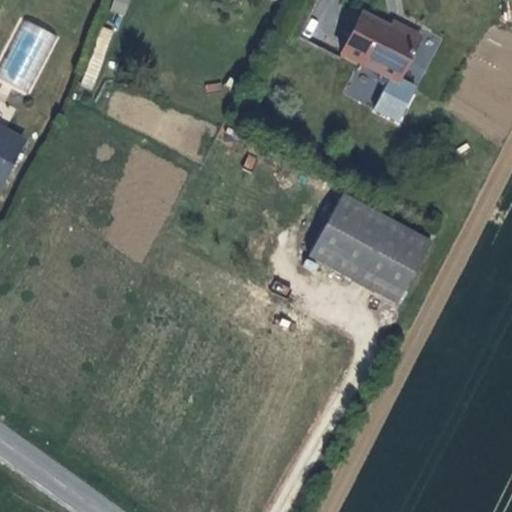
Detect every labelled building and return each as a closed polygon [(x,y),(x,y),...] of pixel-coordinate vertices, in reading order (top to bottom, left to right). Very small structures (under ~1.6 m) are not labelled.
[(113,0),(109,12),(124,17),(129,0),(113,0)] [(55,35),(22,18),(0,59),(0,78),(25,92),(55,35)] [(397,88),(419,46),(389,31),(386,36),(361,23),(341,62),(382,83),(380,87),(380,91),(382,95),(386,97),(375,118),(397,130),(414,97),(397,88)] [(95,90),(111,29),(99,26),(83,87),(95,90)] [(0,184),(21,142),(0,131),(0,184)] [(431,242),(341,196),(307,256),(397,305),(431,242)]
